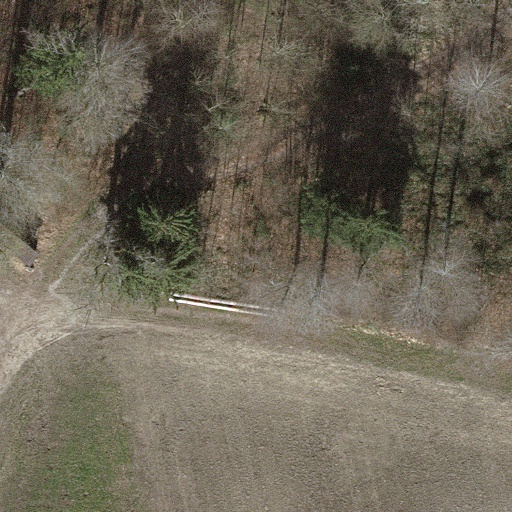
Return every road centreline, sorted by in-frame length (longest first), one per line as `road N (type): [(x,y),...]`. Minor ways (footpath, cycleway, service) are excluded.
road 1 (track): [(42,300),(511,394)]
road 2 (track): [(116,190),(511,27)]
road 3 (track): [(42,300),(116,190),(196,0)]
